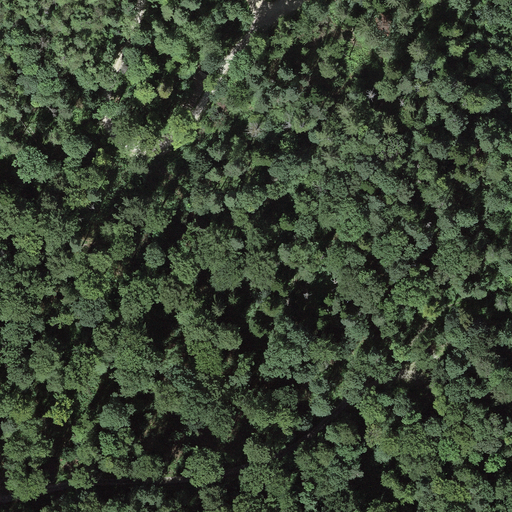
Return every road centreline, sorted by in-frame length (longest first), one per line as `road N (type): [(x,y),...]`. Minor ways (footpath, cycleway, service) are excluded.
road 1 (track): [(0,501),(57,487),(241,469),(288,449),(334,409),(395,375),(424,390),(499,487),(504,511)]
road 2 (track): [(276,0),(181,129),(151,154),(118,148),(105,129),(139,0)]
